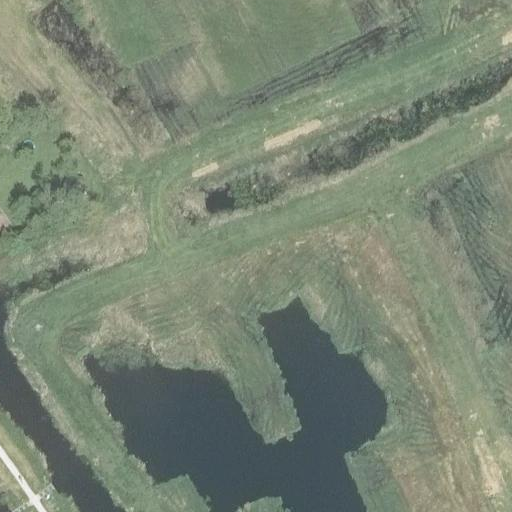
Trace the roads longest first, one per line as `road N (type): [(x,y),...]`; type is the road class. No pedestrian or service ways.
road 1 (track): [(154,511),(56,372),(49,341),(71,309),(166,261),(380,189),(511,120)]
road 2 (track): [(511,27),(178,168),(154,189),(166,261)]
road 3 (track): [(511,490),(380,189)]
